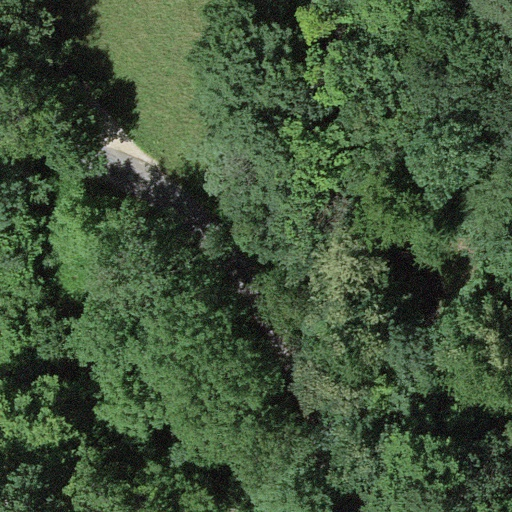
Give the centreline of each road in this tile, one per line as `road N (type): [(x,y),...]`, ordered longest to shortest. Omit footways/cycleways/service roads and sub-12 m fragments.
road 1 (track): [(4,0),(143,179),(235,259),(383,511)]
road 2 (unclassified): [(0,135),(143,179)]
